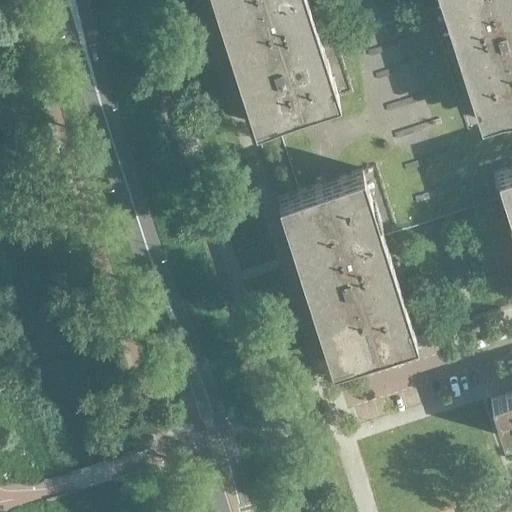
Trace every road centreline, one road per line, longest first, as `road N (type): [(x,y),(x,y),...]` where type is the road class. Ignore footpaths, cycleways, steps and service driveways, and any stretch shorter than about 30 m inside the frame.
road 1 (secondary): [(248,511),(228,434),(106,109),(82,0)]
road 2 (secondary): [(61,0),(225,511)]
road 3 (residential): [(511,344),(344,396)]
